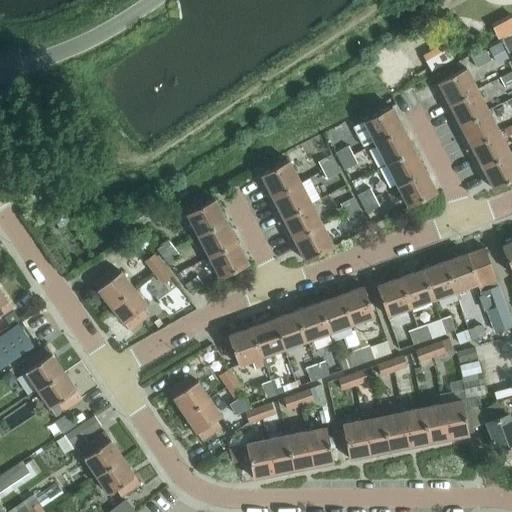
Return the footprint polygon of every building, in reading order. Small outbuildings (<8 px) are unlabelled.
[(465,32),(461,39),(471,45),(475,37),(465,32)] [(499,42),(488,48),(496,63),(507,57),(499,42)] [(447,48),(425,61),(431,71),(453,59),(447,48)] [(484,50),(471,57),(476,68),(490,60),(484,50)] [(437,82),(448,105),(477,90),(465,68),(437,82)] [(504,87),(511,82),(511,71),(499,78),(504,87)] [(488,111),(477,90),(448,105),(459,125),(488,111)] [(374,143),(402,128),(391,107),(363,121),(374,143)] [(499,132),(488,111),(459,125),(470,147),(499,132)] [(385,164),(413,149),(402,128),(374,143),(385,164)] [(481,168),(510,153),(499,132),(470,147),(481,168)] [(334,152),(339,161),(352,154),(347,145),(334,152)] [(413,149),(385,164),(396,185),(424,171),(413,149)] [(511,157),(510,153),(481,168),(493,189),(511,179),(511,157)] [(322,171),(335,164),(330,154),(317,161),(322,171)] [(339,161),(343,170),(357,164),(352,154),(339,161)] [(260,175),(271,197),(299,182),(288,160),(260,175)] [(335,164),(322,171),(326,179),(340,172),(335,164)] [(424,171),(396,185),(407,207),(436,192),(424,171)] [(299,182),(271,197),(282,218),(310,203),(299,182)] [(361,204),(374,197),(369,188),(356,195),(361,204)] [(344,213),(357,206),(352,197),(339,204),(344,213)] [(361,204),(365,212),(379,205),(374,197),(361,204)] [(197,236),(226,221),(215,199),(186,214),(197,236)] [(310,203),(282,218),(293,239),(321,225),(310,203)] [(357,206),(344,213),(348,221),(361,214),(357,206)] [(226,221),(197,236),(208,257),(237,242),(226,221)] [(333,247),(321,225),(293,239),(305,261),(333,247)] [(141,233),(125,244),(132,254),(149,243),(141,233)] [(168,240),(155,249),(162,258),(174,248),(168,240)] [(511,241),(501,246),(511,271),(511,241)] [(237,242),(208,257),(220,279),(248,264),(237,242)] [(444,261),(447,270),(455,291),(477,283),(494,331),(511,325),(484,247),(444,261)] [(174,248),(162,258),(168,265),(180,256),(174,248)] [(144,261),(153,272),(162,265),(153,254),(144,261)] [(447,270),(444,261),(421,269),(432,299),(455,291),(447,270)] [(162,265),(153,272),(161,283),(170,275),(162,265)] [(110,307),(133,288),(120,272),(115,276),(109,268),(91,283),(110,307)] [(432,299),(421,269),(399,277),(409,308),(432,299)] [(184,285),(190,293),(202,284),(196,276),(184,285)] [(409,308),(399,277),(376,285),(387,316),(409,308)] [(340,295),(351,324),(374,316),(363,286),(340,295)] [(133,288),(110,307),(129,331),(147,316),(142,309),(147,305),(133,288)] [(0,316),(12,309),(0,291),(0,316)] [(328,332),(351,324),(340,295),(318,303),(328,332)] [(306,340),(328,332),(318,303),(295,311),(306,340)] [(13,311),(4,317),(9,326),(19,319),(13,311)] [(273,319),(284,348),(306,340),(295,311),(273,319)] [(439,320),(444,333),(454,329),(449,316),(439,320)] [(284,348),(273,319),(250,327),(264,365),(274,363),(270,353),(284,348)] [(439,320),(426,324),(432,338),(441,335),(444,334),(444,333),(439,320)] [(417,327),(422,342),(431,338),(426,324),(417,327)] [(469,329),(472,339),(484,334),(481,324),(469,329)] [(264,365),(250,327),(227,335),(238,365),(251,360),(254,369),(264,365)] [(407,331),(412,345),(422,342),(417,327),(407,331)] [(469,329),(455,334),(459,344),(472,339),(469,329)] [(353,331),(341,335),(346,349),(358,345),(353,331)] [(427,345),(431,357),(445,352),(445,351),(452,348),(451,346),(449,341),(447,338),(441,340),(427,345)] [(359,348),(364,362),(373,359),(390,353),(386,341),(370,347),(369,345),(359,348)] [(418,362),(431,357),(427,345),(414,350),(418,362)] [(37,390),(64,372),(46,346),(20,364),(37,390)] [(459,362),(476,357),(473,347),(456,352),(459,362)] [(364,362),(359,348),(349,351),(354,366),(364,362)] [(337,354),(338,357),(328,360),(333,374),(343,370),(342,369),(351,366),(345,352),(337,354)] [(388,359),(393,371),(406,367),(402,354),(388,359)] [(380,376),(392,372),(393,371),(388,359),(375,364),(380,376)] [(314,364),(319,378),(329,375),(324,361),(314,364)] [(459,365),(461,376),(465,400),(467,408),(480,406),(478,395),(485,393),(480,373),(477,361),(459,365)] [(319,378),(314,364),(305,368),(309,382),(319,378)] [(228,368),(218,375),(234,398),(244,391),(228,368)] [(350,373),(354,385),(368,380),(363,369),(350,373)] [(64,372),(37,390),(54,416),(81,398),(64,372)] [(341,390),(354,385),(350,373),(337,378),(341,390)] [(269,380),(274,395),(297,386),(295,381),(283,385),(280,376),(269,380)] [(184,415),(209,399),(197,381),(191,384),(186,377),(167,390),(184,415)] [(261,383),(266,398),(274,395),(269,380),(261,383)] [(321,383),(313,386),(319,403),(327,400),(321,383)] [(295,393),(300,405),(313,400),(309,388),(295,393)] [(300,405),(295,393),(282,397),(286,410),(300,405)] [(209,399),(184,415),(202,441),(220,428),(215,420),(220,416),(209,399)] [(441,404),(448,438),(468,434),(461,400),(441,404)] [(497,453),(511,446),(511,424),(508,413),(507,414),(502,401),(481,409),(486,422),(484,423),(497,453)] [(257,406),(261,419),(274,414),(270,402),(267,403),(257,406)] [(421,408),(428,442),(448,438),(441,404),(421,408)] [(261,419),(257,406),(250,409),(243,411),(248,423),(261,419)] [(480,406),(467,408),(471,428),(484,423),(486,422),(481,409),(480,406)] [(428,442),(421,408),(401,412),(408,446),(428,442)] [(69,412),(59,421),(67,431),(78,423),(69,412)] [(382,416),(389,450),(408,446),(401,412),(382,416)] [(389,450),(382,416),(362,420),(369,454),(389,450)] [(369,454),(362,420),(342,424),(349,459),(369,454)] [(77,427),(65,435),(71,445),(84,437),(77,427)] [(305,431),(312,466),(333,461),(326,427),(305,431)] [(94,476),(121,458),(103,431),(85,444),(90,452),(82,458),(94,476)] [(312,466),(305,431),(285,436),(293,470),(312,466)] [(293,470),(285,436),(266,440),(273,474),(293,470)] [(273,474),(266,440),(245,444),(252,478),(273,474)] [(85,444),(77,449),(82,458),(90,452),(85,444)] [(238,446),(227,448),(233,463),(241,462),(238,446)] [(121,458),(94,476),(106,494),(114,488),(120,497),(139,484),(121,458)] [(0,511),(28,511),(26,509),(23,504),(12,511),(5,511),(2,507),(3,506),(1,502),(0,502),(0,497),(23,482),(31,476),(24,465),(0,480),(0,511)] [(109,511),(131,511),(133,511),(125,500),(109,511)] [(28,509),(30,511),(42,511),(37,503),(28,509)]
